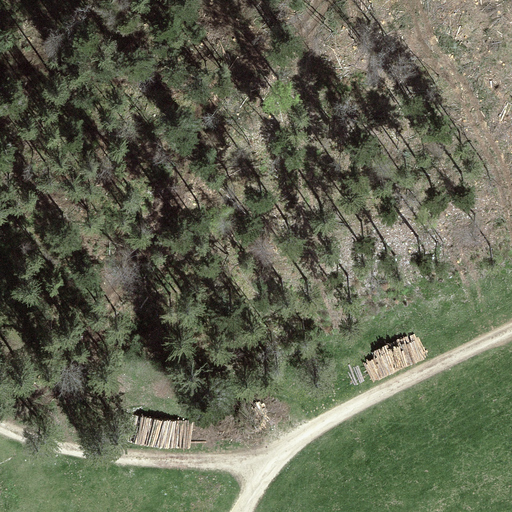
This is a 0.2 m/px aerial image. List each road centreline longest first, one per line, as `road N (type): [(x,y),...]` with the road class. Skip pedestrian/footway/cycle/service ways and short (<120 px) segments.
road 1 (track): [(511,329),(326,419),(275,461),(241,511)]
road 2 (track): [(275,461),(82,449),(0,421)]
